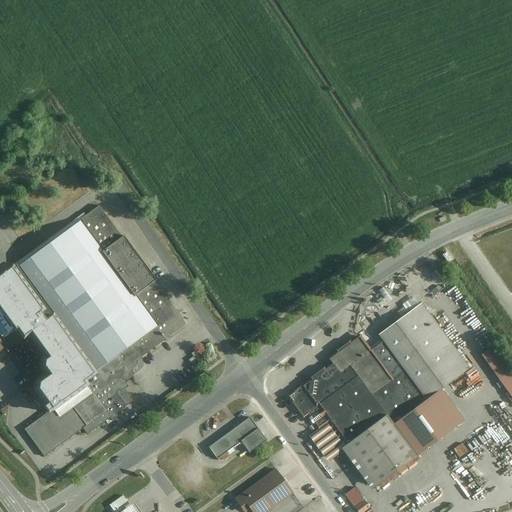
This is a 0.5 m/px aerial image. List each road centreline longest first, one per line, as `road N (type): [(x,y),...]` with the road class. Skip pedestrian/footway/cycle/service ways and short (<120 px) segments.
road 1 (residential): [(511,207),(410,254),(244,375)]
road 2 (residential): [(244,375),(55,511)]
road 3 (residential): [(244,375),(115,191)]
road 4 (residential): [(244,375),(343,511)]
